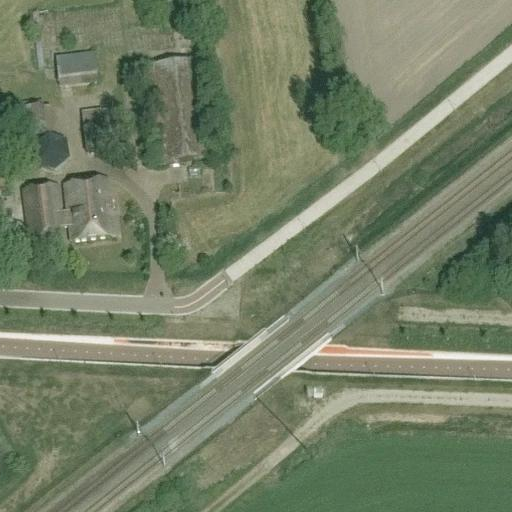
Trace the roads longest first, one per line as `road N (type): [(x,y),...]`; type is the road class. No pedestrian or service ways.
road 1 (track): [(339,396),(200,511)]
road 2 (unclassified): [(0,298),(172,307)]
road 3 (unclassified): [(339,396),(511,400)]
